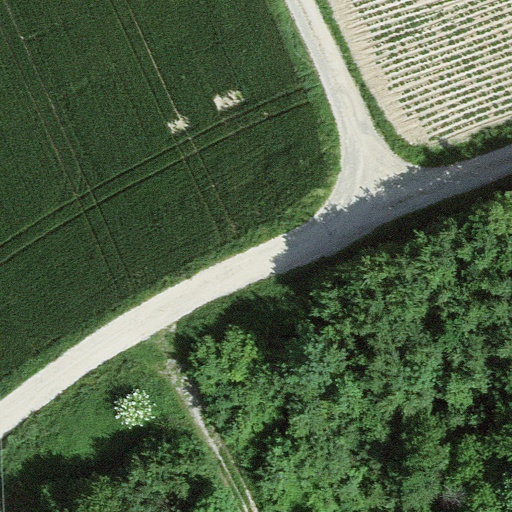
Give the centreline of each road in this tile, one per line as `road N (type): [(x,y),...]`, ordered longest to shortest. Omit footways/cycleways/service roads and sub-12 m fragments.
road 1 (track): [(511,164),(401,206),(143,327),(0,433)]
road 2 (track): [(308,0),(401,206)]
road 3 (track): [(242,511),(143,327)]
